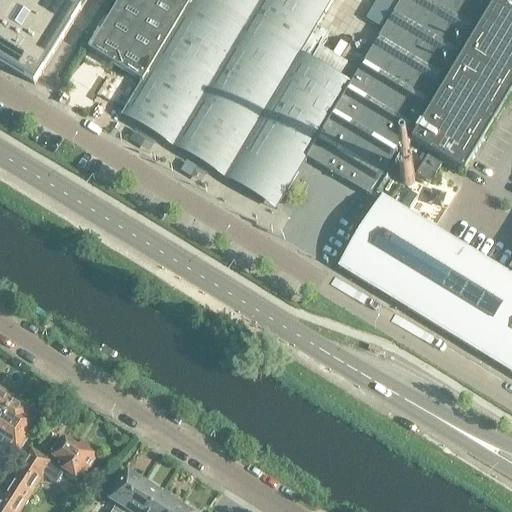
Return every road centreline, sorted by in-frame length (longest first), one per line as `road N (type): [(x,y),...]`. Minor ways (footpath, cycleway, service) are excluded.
road 1 (unclassified): [(511,397),(0,87)]
road 2 (tertiary): [(511,459),(0,153)]
road 3 (residential): [(289,511),(0,328)]
